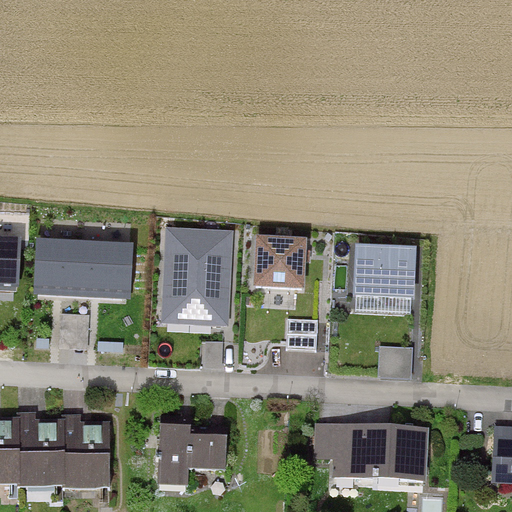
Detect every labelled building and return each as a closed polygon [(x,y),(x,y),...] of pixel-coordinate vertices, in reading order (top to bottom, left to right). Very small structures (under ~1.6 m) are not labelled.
[(233,230),(166,226),(161,323),(229,326),(233,230)] [(307,236),(257,234),(254,285),(305,288),(307,236)] [(0,290),(17,291),(17,287),(19,287),(22,237),(0,235),(0,290)] [(37,238),(34,294),(131,298),(133,242),(37,238)] [(417,245),(355,243),(353,297),(415,299),(417,245)] [(89,315),(60,314),(59,348),(88,350),(89,315)] [(317,320),(287,318),(286,349),(316,350),(317,320)] [(50,338),(36,338),(36,348),(50,349),(50,338)] [(124,342),(98,341),(97,351),(123,352),(124,342)] [(223,341),(205,341),(205,369),(223,369),(223,341)] [(412,348),(379,346),(378,378),(411,379),(412,348)] [(0,481),(18,481),(18,485),(62,485),(62,488),(111,488),(110,420),(82,421),(82,414),(61,414),(61,418),(37,418),(37,411),(16,412),(17,416),(0,416),(0,481)] [(191,424),(160,423),(158,483),(187,484),(188,467),(226,468),(227,434),(191,433),(191,424)] [(426,482),(428,429),(316,423),(314,458),(333,459),(332,477),(426,482)] [(511,426),(493,425),(490,483),(511,483),(511,426)]
